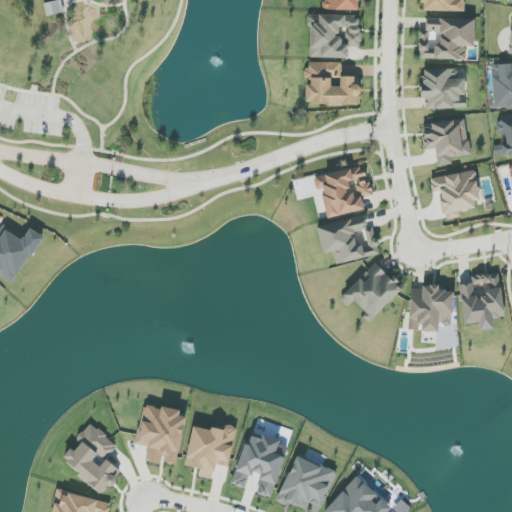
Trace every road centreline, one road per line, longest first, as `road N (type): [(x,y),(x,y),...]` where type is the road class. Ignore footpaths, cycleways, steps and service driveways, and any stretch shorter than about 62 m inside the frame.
road 1 (residential): [(511,239),(432,248),(405,218),(392,133),(389,0)]
road 2 (residential): [(193,184),(306,148),(392,133)]
road 3 (residential): [(0,167),(28,183),(109,200),(148,201),(193,184)]
road 4 (residential): [(193,184),(0,153)]
